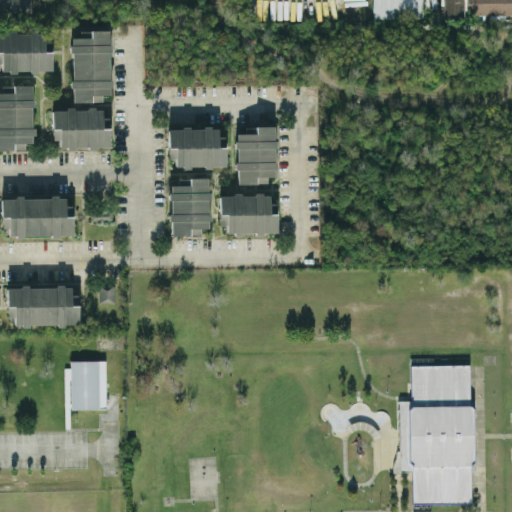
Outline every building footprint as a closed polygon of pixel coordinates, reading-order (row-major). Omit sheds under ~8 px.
[(0,0),(0,13),(32,13),(31,0),(0,0)] [(372,0),(373,18),(423,18),(422,0),(372,0)] [(464,17),(463,0),(442,0),(443,17),(464,17)] [(72,102),(102,101),(102,95),(111,95),(109,30),(90,30),(91,37),(71,38),(72,102)] [(52,71),(51,40),(44,40),(44,31),(0,32),(0,63),(1,63),(1,72),(52,71)] [(0,149),(24,149),(24,143),(33,142),(32,85),(2,86),(2,92),(0,92),(0,149)] [(110,147),(109,117),(102,117),(102,108),(51,110),(52,139),(59,139),(59,149),(110,147)] [(237,184),(266,183),(266,177),(276,176),(273,126),(244,127),(245,133),(235,134),(237,184)] [(225,166),(225,136),(218,136),(218,127),(168,128),(168,159),(175,159),(175,167),(225,166)] [(170,236),(200,235),(200,229),(209,228),(208,178),(178,179),(178,185),(169,185),(170,236)] [(219,195),(219,225),(226,225),(226,233),(277,233),(276,203),(270,203),(269,194),(219,195)] [(73,235),(73,205),(65,205),(65,197),(1,198),(2,228),(8,228),(8,237),(73,235)] [(91,220),(112,220),(112,209),(91,209),(91,220)] [(114,302),(114,284),(98,284),(99,302),(114,302)] [(7,287),(7,317),(14,317),(14,326),(78,324),(78,294),(71,294),(71,285),(7,287)] [(70,408),(69,360),(98,360),(99,408),(70,408)] [(410,365),(411,400),(397,400),(398,472),(412,471),(413,503),(473,502),(469,364),(410,365)]
